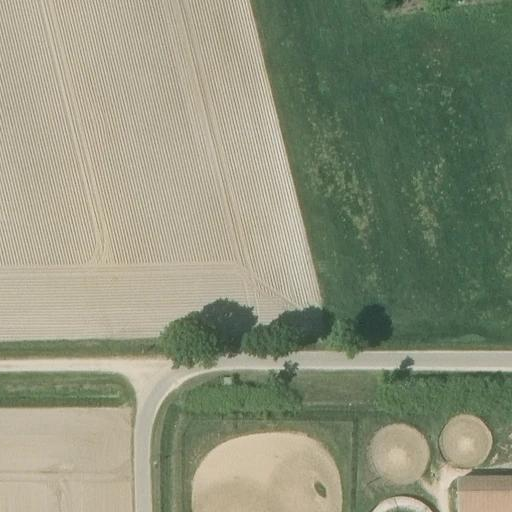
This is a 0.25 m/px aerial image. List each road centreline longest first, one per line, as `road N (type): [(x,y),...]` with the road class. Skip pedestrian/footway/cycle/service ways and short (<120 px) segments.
road 1 (unclassified): [(511,357),(191,358),(157,380),(145,400),(144,511)]
road 2 (track): [(191,358),(0,361)]
